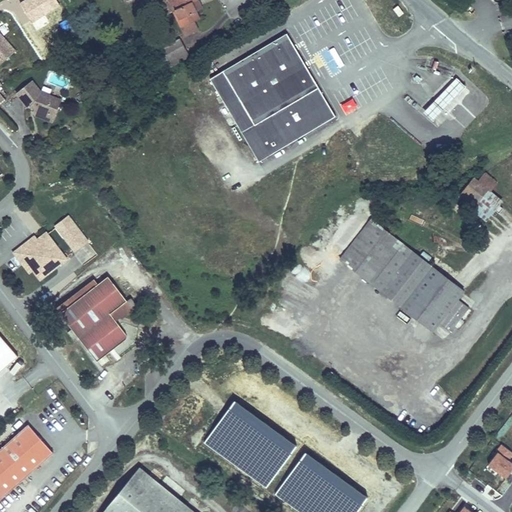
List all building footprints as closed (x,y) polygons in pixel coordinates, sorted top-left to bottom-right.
[(171,0),(176,8),(171,11),(182,35),(196,28),(193,20),(198,17),(195,10),(199,9),(194,0),(171,0)] [(158,59),(184,45),(176,31),(150,46),(158,59)] [(0,64),(16,51),(0,32),(0,64)] [(229,64),(276,40),(272,32),(225,56),(229,64)] [(337,124),(290,40),(213,84),(260,167),(337,124)] [(162,67),(188,52),(184,45),(158,59),(162,67)] [(466,88),(457,79),(424,113),(433,122),(466,88)] [(42,92),(42,91),(35,82),(18,94),(28,108),(32,105),(35,107),(35,111),(46,114),(45,119),(54,122),(61,98),(42,92)] [(510,178),(506,175),(502,179),(507,183),(510,178)] [(484,202),(491,193),(475,181),(468,191),(484,202)] [(468,191),(461,186),(445,208),(474,232),(489,213),(482,205),(484,202),(468,191)] [(82,237),(60,215),(49,226),(71,248),(82,237)] [(457,303),(464,294),(373,216),(337,257),(431,336),(438,327),(449,336),(468,312),(457,303)] [(41,233),(33,240),(15,255),(28,270),(36,278),(62,256),(41,233)] [(15,255),(33,240),(29,236),(7,254),(24,274),(28,270),(15,255)] [(107,279),(95,289),(103,297),(114,288),(107,279)] [(103,297),(95,289),(60,316),(94,364),(126,339),(116,325),(120,321),(123,325),(135,315),(114,288),(103,297)] [(0,336),(0,372),(18,357),(0,336)] [(0,499),(54,453),(29,424),(0,449),(0,499)] [(511,468),(511,462),(508,460),(511,454),(511,451),(502,444),(488,465),(506,477),(511,468)] [(197,511),(142,465),(102,511),(197,511)]
